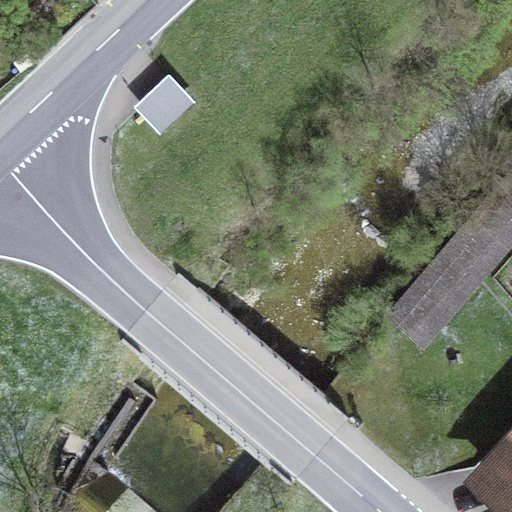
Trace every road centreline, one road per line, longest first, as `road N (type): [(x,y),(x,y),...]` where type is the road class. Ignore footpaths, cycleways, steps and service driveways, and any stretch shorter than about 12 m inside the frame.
road 1 (tertiary): [(0,163),(111,280),(379,511)]
road 2 (secondary): [(0,140),(151,0)]
